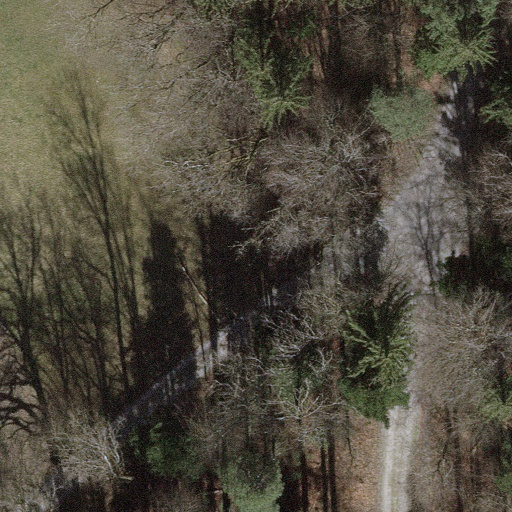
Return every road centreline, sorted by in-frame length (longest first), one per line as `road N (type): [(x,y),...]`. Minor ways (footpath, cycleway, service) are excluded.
road 1 (track): [(511,190),(435,215),(264,323),(39,511)]
road 2 (track): [(486,0),(435,215),(389,511)]
